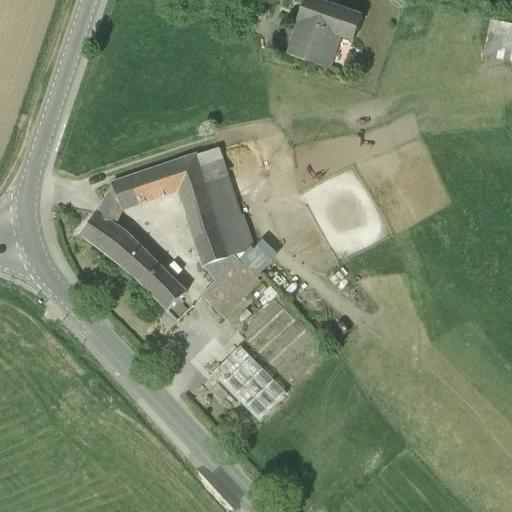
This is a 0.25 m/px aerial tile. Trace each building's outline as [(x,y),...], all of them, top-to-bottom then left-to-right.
[(311,0),(304,0),(285,55),(323,69),(335,37),(351,42),(360,18),(311,0)] [(511,22),(491,17),(481,53),(511,61),(511,22)] [(219,151),(194,159),(227,259),(233,257),(252,251),(219,151)] [(202,267),(227,259),(194,159),(113,185),(122,211),(178,193),(202,267)] [(184,293),(125,232),(113,226),(122,211),(113,185),(93,219),(79,236),(131,277),(165,312),(184,293)] [(260,285),(233,257),(227,259),(202,267),(217,282),(202,296),(224,319),(260,285)] [(240,344),(211,373),(259,421),(288,393),(240,344)]
